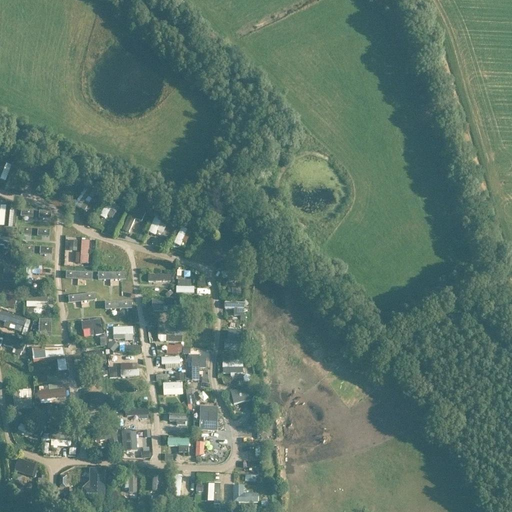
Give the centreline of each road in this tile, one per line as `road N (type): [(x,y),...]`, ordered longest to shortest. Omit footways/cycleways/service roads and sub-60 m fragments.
road 1 (track): [(402,0),(511,322)]
road 2 (unknown): [(52,209),(84,465)]
